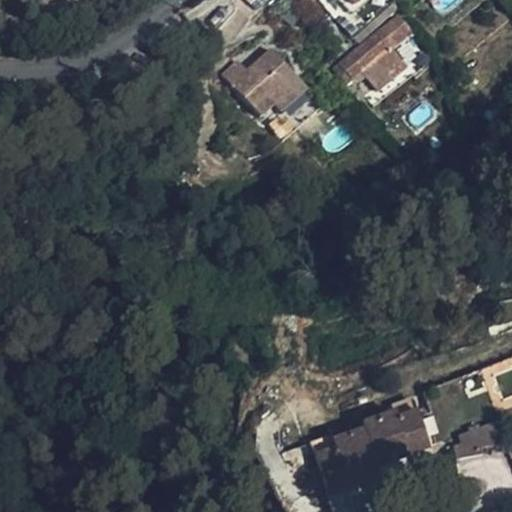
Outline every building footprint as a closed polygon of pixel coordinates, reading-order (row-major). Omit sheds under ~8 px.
[(345,0),(357,13),(372,0),(345,0)] [(401,27),(380,44),(390,57),(353,85),(355,87),(347,95),(350,98),(364,87),(379,106),(411,81),(396,63),(416,46),(401,27)] [(390,57),(380,44),(343,74),(349,81),(341,87),(347,95),(355,87),(353,85),(390,57)] [(251,82),(246,75),(239,66),(221,78),(264,129),(305,95),(270,55),(254,68),(259,75),(251,82)] [(254,68),(246,75),(251,82),(259,75),(254,68)] [(349,81),(343,74),(335,80),(341,87),(349,81)] [(366,471),(417,449),(399,405),(378,413),(380,420),(318,446),(319,450),(300,458),(318,501),(369,480),(366,471)]
